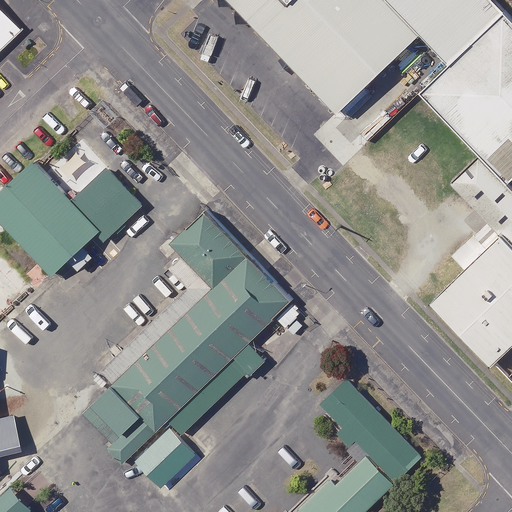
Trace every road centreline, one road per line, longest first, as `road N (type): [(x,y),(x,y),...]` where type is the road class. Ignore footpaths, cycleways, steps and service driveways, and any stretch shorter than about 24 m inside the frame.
road 1 (residential): [(104,27),(511,451)]
road 2 (unclassified): [(0,125),(104,27)]
